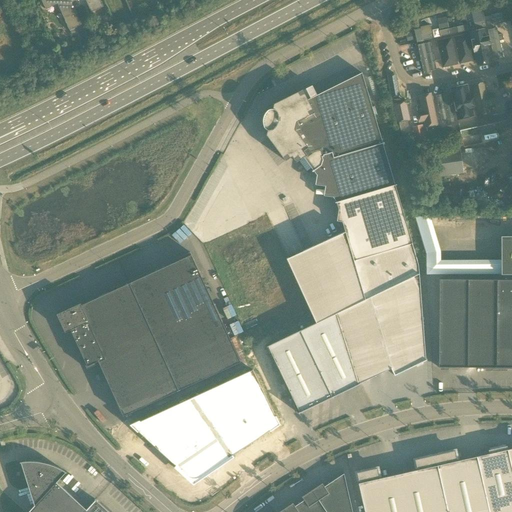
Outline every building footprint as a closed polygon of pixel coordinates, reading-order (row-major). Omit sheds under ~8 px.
[(70,0),(41,0),(46,9),(59,3),(66,16),(63,17),(71,34),(79,30),(78,27),(82,25),(70,0)] [(91,12),(103,7),(99,0),(88,0),(90,4),(88,5),(91,12)] [(481,7),(471,9),(471,11),(474,23),(485,21),(483,15),(482,9),(481,7)] [(440,29),(449,27),(446,17),(437,19),(440,29)] [(492,19),(493,25),(503,23),(502,17),(492,19)] [(474,23),(475,29),(486,27),(485,21),(474,23)] [(421,35),(432,32),(430,24),(414,28),(417,42),(423,41),(421,35)] [(457,27),(458,33),(468,31),(467,25),(457,27)] [(503,29),(502,26),(491,28),(496,52),(507,49),(503,29)] [(439,31),(440,37),(451,34),(449,29),(439,31)] [(489,53),(484,30),(474,33),(479,55),(489,53)] [(433,38),(432,32),(421,35),(423,41),(433,38)] [(472,58),(467,33),(455,36),(460,60),(472,58)] [(451,41),(450,37),(437,40),(443,66),(455,63),(451,41)] [(437,68),(431,42),(421,44),(427,70),(437,68)] [(396,184),(395,185),(383,144),(384,144),(384,143),(382,143),(362,73),(308,100),(302,90),(274,104),(273,109),(271,115),(273,116),(271,124),(269,124),(267,130),(266,135),(285,161),(292,156),(296,162),(299,161),(303,157),(306,161),(311,168),(313,170),(312,171),(312,172),(314,171),(316,175),(326,176),(325,186),(335,187),(333,197),(336,202),(335,202),(335,203),(336,203),(338,209),(276,237),(272,228),(257,236),(246,212),(233,218),(236,223),(211,235),(219,253),(216,255),(254,337),(417,261),(412,244),(395,186),(396,185),(396,184)] [(454,94),(460,121),(472,118),(466,92),(454,94)] [(439,99),(443,120),(454,117),(450,97),(439,99)] [(479,115),(480,118),(489,116),(485,98),(476,99),(479,115)] [(421,103),(426,126),(438,124),(433,101),(421,103)] [(397,122),(400,122),(409,120),(406,102),(405,102),(405,103),(395,106),(394,106),(394,105),(393,105),(397,122)] [(493,116),(486,118),(476,120),(477,126),(479,134),(508,127),(505,113),(493,116)] [(459,130),(461,138),(479,134),(477,126),(476,120),(458,124),(459,130)] [(435,136),(442,134),(441,128),(440,125),(432,127),(433,130),(423,132),(422,126),(413,128),(417,144),(436,140),(435,136)] [(451,126),(441,128),(442,134),(443,139),(459,135),(458,130),(452,131),(451,126)] [(405,132),(402,139),(410,142),(412,135),(405,132)] [(461,148),(431,152),(434,177),(464,172),(461,148)] [(469,198),(454,199),(455,206),(470,205),(469,198)] [(511,274),(511,236),(501,237),(501,275),(511,274)] [(179,390),(241,361),(190,252),(172,261),(173,263),(147,275),(146,273),(128,281),(179,390)] [(391,368),(394,375),(426,360),(419,275),(369,298),(392,368),(391,368)] [(455,368),(455,367),(466,368),(467,279),(439,279),(438,367),(442,367),(442,368),(455,368)] [(466,368),(478,368),(478,369),(492,369),(492,368),(496,368),(497,280),(467,279),(466,368)] [(496,368),(500,368),(500,369),(511,368),(511,279),(497,280),(496,368)] [(179,390),(128,281),(110,289),(111,292),(81,306),(80,304),(57,315),(65,332),(70,330),(79,348),(78,349),(87,369),(99,363),(123,416),(179,390)] [(392,368),(369,298),(336,314),(358,384),(359,384),(391,368),(392,368)] [(336,314),(300,331),(332,398),(359,385),(359,384),(358,384),(336,314)] [(278,410),(283,421),(332,398),(300,331),(269,346),(268,344),(267,345),(265,339),(265,338),(263,338),(263,339),(248,346),(278,410)] [(137,423),(131,426),(136,430),(135,431),(137,432),(174,466),(173,468),(175,469),(176,468),(186,477),(187,478),(189,479),(190,479),(191,480),(193,480),(194,480),(195,480),(196,480),(197,479),(198,479),(199,478),(200,478),(201,477),(202,476),(222,463),(230,458),(231,459),(233,458),(232,456),(269,431),(270,432),(271,431),(271,430),(278,425),(275,419),(276,418),(275,417),(274,417),(252,370),(139,422),(139,421),(137,422),(137,423)] [(489,454),(477,457),(489,511),(511,511),(511,469),(508,450),(507,446),(488,450),(489,454)] [(435,455),(447,511),(489,511),(477,457),(457,461),(455,451),(435,455)] [(417,470),(398,474),(406,511),(447,511),(435,455),(415,460),(417,470)] [(34,506),(28,511),(84,511),(86,510),(57,483),(65,473),(66,473),(67,473),(60,469),(53,466),(46,464),(46,466),(42,466),(42,464),(43,463),(35,462),(27,462),(20,462),(20,463),(21,463),(34,506)] [(358,483),(364,511),(406,511),(398,474),(380,479),(377,468),(357,473),(359,483),(358,483)] [(322,483),(319,486),(312,490),(326,511),(352,511),(344,474),(324,487),(322,483)] [(298,511),(326,511),(312,490),(302,497),(304,500),(295,506),(298,511)] [(95,500),(86,510),(84,511),(109,511),(95,499),(94,500),(95,500)] [(298,511),(295,506),(293,503),(279,511),(298,511)]
